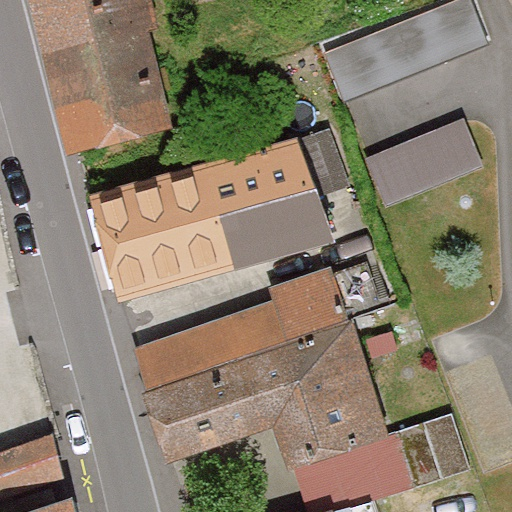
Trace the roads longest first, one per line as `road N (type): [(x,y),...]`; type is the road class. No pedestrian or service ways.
road 1 (residential): [(128,511),(0,23)]
road 2 (residential): [(511,207),(504,47),(490,0)]
